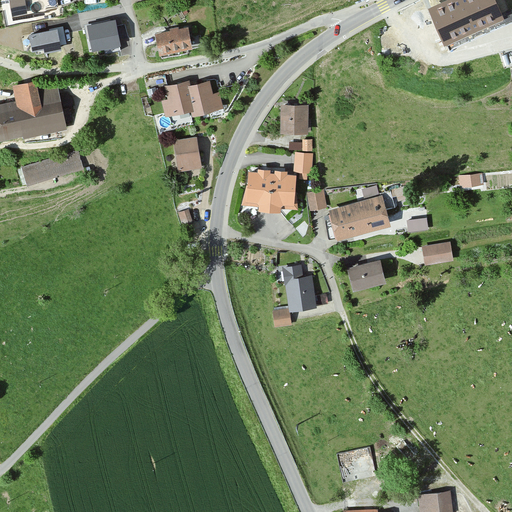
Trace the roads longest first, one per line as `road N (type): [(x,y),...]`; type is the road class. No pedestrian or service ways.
road 1 (residential): [(218,277),(187,288),(0,474)]
road 2 (unclassified): [(349,25),(281,75),(257,107),(224,177),(217,230)]
road 3 (unclassified): [(218,277),(230,329),(308,511)]
road 4 (residential): [(349,25),(326,19),(226,55),(139,67)]
road 5 (residential): [(217,230),(316,252),(343,318)]
road 6 (residential): [(139,67),(36,71),(0,61)]
